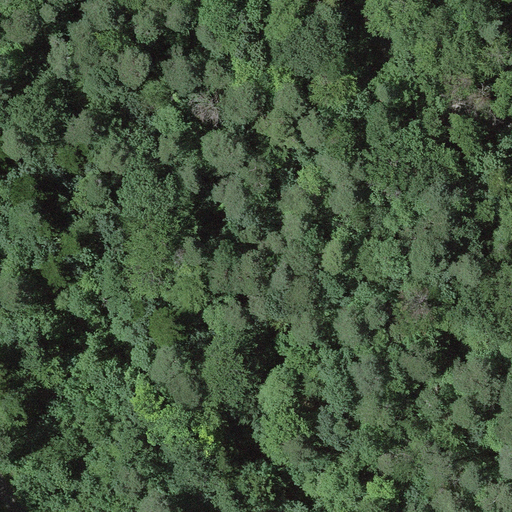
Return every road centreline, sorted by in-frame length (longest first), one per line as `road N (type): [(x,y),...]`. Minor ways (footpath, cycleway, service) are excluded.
road 1 (track): [(0,245),(207,411),(307,511)]
road 2 (unclassified): [(356,0),(431,93),(511,129)]
